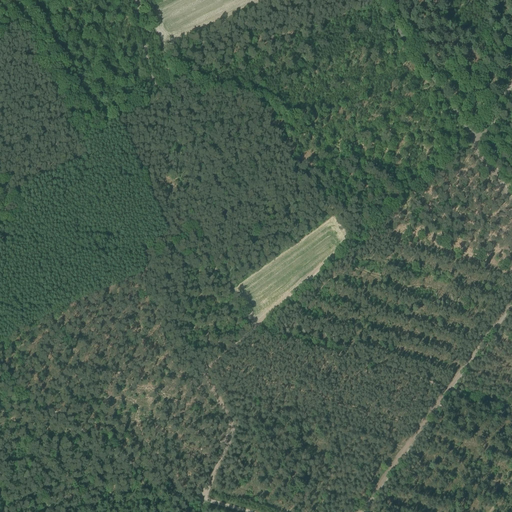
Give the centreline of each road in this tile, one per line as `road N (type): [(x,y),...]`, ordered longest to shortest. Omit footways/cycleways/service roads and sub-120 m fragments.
road 1 (track): [(195,511),(230,430),(206,377),(213,263),(158,100)]
road 2 (track): [(448,389),(255,327),(213,263)]
road 3 (track): [(208,369),(405,192)]
road 4 (track): [(405,192),(277,106),(190,73)]
road 5 (track): [(0,375),(194,511)]
road 6 (track): [(0,345),(143,275),(170,243),(202,230)]
road 7 (track): [(190,73),(379,3)]
road 8 (track): [(158,100),(90,133),(76,164),(0,202)]
road 9 (track): [(344,151),(313,176),(308,197),(212,259)]
road 10 (track): [(473,137),(377,0)]
road 11 (track): [(448,389),(361,511)]
